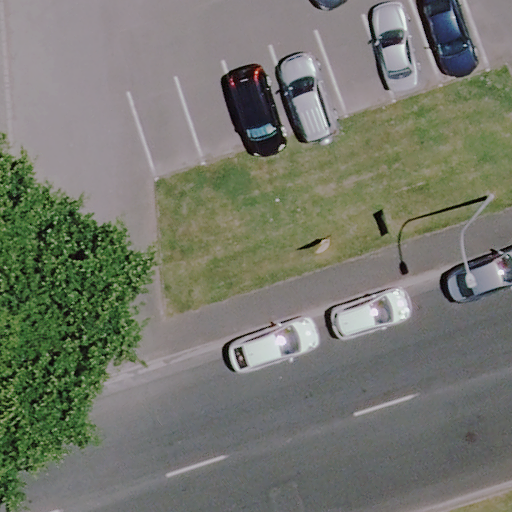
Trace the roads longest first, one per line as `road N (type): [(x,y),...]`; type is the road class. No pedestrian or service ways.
road 1 (residential): [(52,511),(285,435)]
road 2 (residential): [(285,435),(511,362)]
